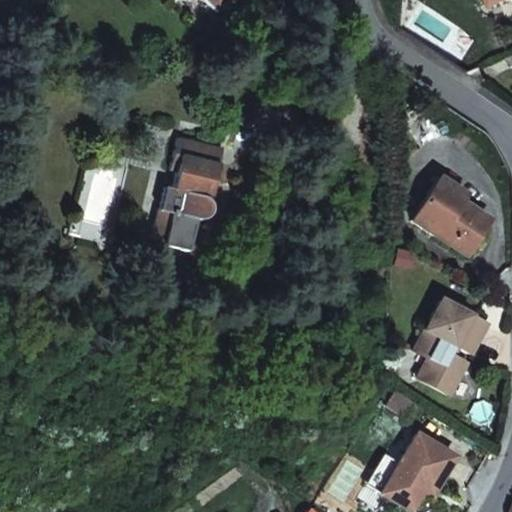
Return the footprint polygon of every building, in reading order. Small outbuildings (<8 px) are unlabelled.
[(204,0),(215,11),(227,0),(204,0)] [(213,146),(172,137),(165,170),(172,171),(168,189),(160,188),(155,211),(168,213),(161,245),(185,251),(192,219),(196,219),(200,217),(201,217),(204,215),(206,212),(206,211),(207,210),(207,207),(208,207),(208,206),(208,205),(207,205),(207,203),(205,200),(203,198),(202,198),(205,183),(210,185),(215,163),(210,162),(213,146)] [(218,147),(213,146),(210,162),(215,163),(218,147)] [(444,182),(436,194),(461,211),(464,205),(469,198),(444,182)] [(461,211),(436,194),(416,226),(470,260),(493,223),(464,205),(461,211)] [(155,211),(154,210),(147,242),(161,245),(168,213),(155,211)] [(452,344),(463,350),(469,353),(485,322),(436,299),(412,348),(429,357),(418,380),(447,396),(465,362),(459,359),(448,354),(452,344)] [(459,359),(463,350),(452,344),(448,354),(459,359)] [(415,439),(398,466),(379,496),(404,511),(409,511),(419,495),(426,483),(437,489),(453,462),(415,439)] [(379,496),(398,466),(381,455),(363,486),(379,496)] [(429,502),(437,489),(426,483),(419,495),(429,502)]
